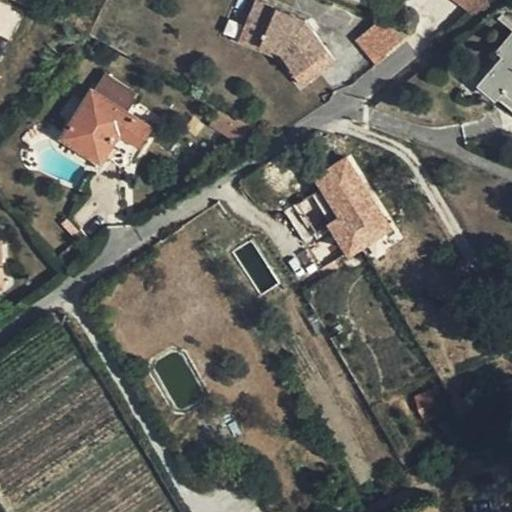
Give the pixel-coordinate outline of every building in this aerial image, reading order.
[(336,58),(322,40),(316,31),(293,22),(295,15),(259,0),(256,0),(247,25),(267,34),(264,42),(280,48),(279,54),(295,75),(296,73),(304,83),(324,68),(336,58)] [(494,0),(456,0),(477,14),(494,0)] [(307,19),(295,15),(293,22),(316,31),(307,19)] [(412,34),(381,21),(359,39),(378,62),(412,34)] [(247,25),(241,41),(277,55),(279,54),(280,48),(264,42),(267,34),(247,25)] [(511,35),(503,46),(509,52),(485,80),(500,92),(507,85),(511,89),(511,35)] [(129,111),(143,93),(125,82),(108,73),(98,90),(93,88),(65,134),(103,159),(120,132),(142,143),(153,125),(129,111)] [(214,123),(230,132),(236,121),(220,112),(214,123)] [(258,123),(240,113),(236,121),(230,132),(247,142),(258,123)] [(326,223),(343,258),(393,233),(354,155),(313,175),(335,218),(326,223)]
